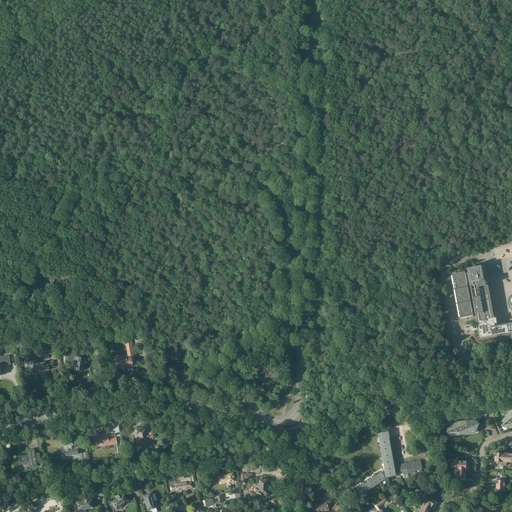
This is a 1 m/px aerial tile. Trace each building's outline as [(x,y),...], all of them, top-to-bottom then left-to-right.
[(63,265),(59,263),(55,270),(59,273),(63,265)] [(465,273),(453,275),(458,303),(458,306),(461,318),(466,317),(469,316),(473,315),(476,314),(478,323),(480,332),(481,338),(511,331),(511,322),(501,325),(495,326),(495,324),(497,323),(496,317),(494,318),(488,285),(487,285),(487,284),(486,282),(486,280),(485,280),(484,279),(484,277),(482,266),(478,266),(476,266),(474,267),(472,267),(472,268),(468,268),(469,273),(466,273),(465,273)] [(42,269),(37,278),(44,281),(52,286),(57,277),(45,270),(42,269)] [(127,369),(133,369),(133,365),(136,364),(136,361),(134,361),(131,345),(132,345),(131,335),(117,338),(118,342),(125,340),(126,346),(128,358),(115,361),(116,364),(117,367),(120,366),(121,368),(127,367),(127,369)] [(172,352),(172,359),(180,359),(180,348),(174,348),(174,349),(167,349),(167,345),(158,345),(158,352),(166,352),(166,351),(172,352)] [(74,369),(82,370),(84,358),(76,357),(76,358),(72,358),(73,354),(69,354),(68,361),(74,362),(74,364),(74,369)] [(0,375),(2,375),(1,371),(2,371),(1,367),(0,366),(3,365),(10,364),(9,356),(0,357),(0,375)] [(29,358),(24,359),(26,371),(31,370),(31,371),(31,373),(32,373),(32,374),(38,373),(38,372),(49,370),(48,368),(49,368),(49,367),(54,367),(53,361),(36,364),(35,360),(30,361),(30,358),(29,358)] [(508,428),(511,426),(511,412),(503,416),(502,426),(508,428)] [(449,423),(446,432),(451,435),(460,434),(462,434),(474,433),(477,424),(473,420),(449,423)] [(140,429),(140,428),(135,429),(138,444),(142,444),(142,447),(146,446),(146,443),(150,442),(149,440),(157,438),(156,432),(148,433),(147,427),(142,427),(142,428),(140,429)] [(387,432),(378,433),(379,437),(385,472),(381,474),(384,478),(386,477),(394,475),(394,474),(400,473),(398,466),(393,467),(388,437),(387,432)] [(102,446),(117,444),(116,438),(108,439),(107,433),(100,435),(99,433),(94,434),(95,439),(96,439),(97,444),(102,443),(102,446)] [(65,456),(78,454),(77,448),(78,448),(78,447),(77,439),(69,440),(69,446),(70,446),(71,447),(71,449),(68,450),(66,450),(64,451),(65,456)] [(81,468),(90,467),(87,452),(79,453),(81,459),(79,460),(81,468)] [(495,452),(495,461),(498,462),(497,465),(503,465),(504,453),(495,452)] [(19,460),(18,460),(19,463),(24,462),(29,461),(30,462),(30,464),(30,466),(33,466),(34,466),(36,465),(36,463),(35,460),(40,459),(40,456),(39,456),(39,453),(34,454),(34,453),(28,454),(28,455),(18,456),(19,459),(19,460)] [(511,453),(504,453),(503,465),(507,465),(507,462),(511,462),(511,453)] [(458,464),(458,469),(462,469),(462,470),(467,470),(470,470),(470,466),(467,466),(467,461),(455,460),(455,464),(458,464)] [(420,461),(413,462),(414,471),(417,470),(418,472),(422,471),(421,469),(422,469),(420,461)] [(413,462),(406,464),(407,471),(407,472),(408,474),(415,473),(414,471),(413,462)] [(406,464),(398,465),(398,466),(400,473),(403,473),(404,476),(408,475),(408,474),(407,472),(407,471),(406,464)] [(466,478),(467,470),(462,470),(462,469),(458,469),(454,469),(454,472),(457,473),(457,478),(466,478)] [(226,475),(218,477),(219,484),(234,481),(233,473),(226,474),(226,475)] [(380,473),(376,476),(380,482),(382,480),(383,482),(386,480),(384,479),(384,478),(381,474),(380,473)] [(241,474),(241,483),(244,483),(244,478),(252,478),(252,474),(241,474)] [(376,476),(371,479),(376,485),(380,482),(376,476)] [(496,489),(496,492),(505,492),(505,489),(506,477),(502,477),(502,480),(497,480),(496,489)] [(190,478),(180,480),(181,490),(192,488),(190,478)] [(255,486),(255,492),(249,492),(249,496),(251,496),(254,496),(259,496),(259,497),(261,497),(262,496),(262,497),(267,497),(267,493),(268,492),(268,490),(268,484),(269,482),(268,481),(268,479),(267,479),(266,479),(264,479),(260,479),(259,481),(259,483),(259,484),(258,484),(258,486),(255,486)] [(371,479),(367,482),(371,488),(376,485),(371,479)] [(171,492),(181,490),(180,480),(166,482),(166,493),(168,493),(171,492)] [(367,482),(363,485),(367,491),(371,488),(367,482)] [(363,485),(358,488),(359,490),(359,491),(360,491),(362,494),(364,493),(365,494),(368,492),(367,491),(363,485)] [(312,489),(316,505),(317,506),(322,504),(318,487),(312,489)] [(120,497),(118,495),(116,496),(117,498),(109,504),(109,505),(109,504),(114,511),(113,510),(116,508),(117,510),(122,506),(121,505),(128,500),(124,494),(120,497)] [(157,511),(156,507),(158,506),(156,501),(153,502),(150,494),(143,496),(145,501),(142,501),(143,504),(146,503),(148,511),(157,511)] [(427,495),(423,503),(427,505),(431,508),(434,509),(435,506),(432,504),(435,500),(427,495)] [(93,507),(91,500),(86,501),(86,498),(83,499),(84,501),(73,503),(74,504),(75,511),(75,510),(78,510),(78,511),(84,511),(84,509),(93,507)] [(388,503),(388,501),(386,498),(375,506),(378,511),(375,511),(382,511),(379,507),(384,503),(386,504),(388,503)] [(421,506),(418,511),(428,511),(431,508),(427,505),(423,503),(420,502),(418,505),(421,506)] [(37,511),(37,504),(29,503),(28,511),(37,511)] [(326,503),(322,504),(317,506),(316,505),(315,505),(315,506),(313,507),(314,511),(322,510),(322,511),(326,511),(329,511),(326,503)]
